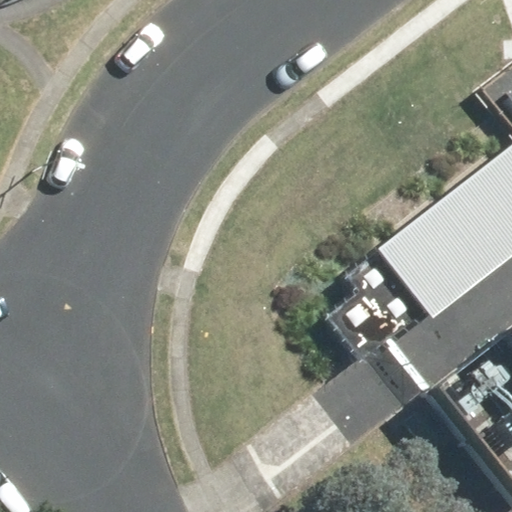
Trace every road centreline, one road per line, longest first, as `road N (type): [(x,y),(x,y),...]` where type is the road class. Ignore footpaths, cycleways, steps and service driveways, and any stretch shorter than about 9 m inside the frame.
road 1 (unclassified): [(61,369),(84,263),(129,149),(177,85),(271,0)]
road 2 (unclassified): [(61,369),(85,469),(116,511)]
